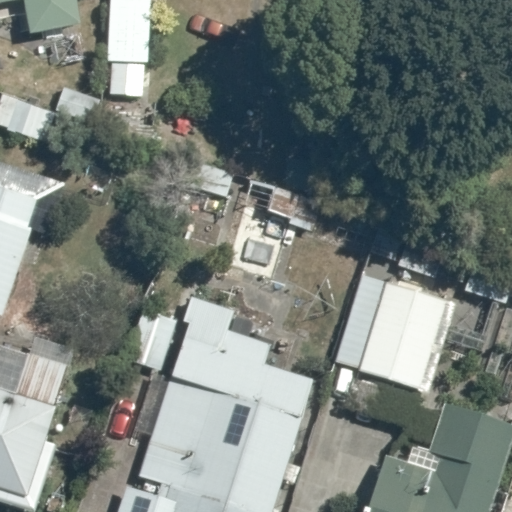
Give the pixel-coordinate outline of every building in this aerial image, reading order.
[(0,0),(0,3),(20,0),(25,34),(76,26),(71,0),(0,0)] [(143,0),(105,0),(109,96),(146,94),(143,0)] [(48,107),(0,97),(0,132),(42,140),(48,107)] [(0,316),(27,231),(50,239),(65,191),(0,169),(0,316)] [(448,297),(362,270),(333,364),(419,391),(448,297)] [(164,385),(241,408),(295,425),(308,380),(263,367),(269,346),(255,342),(262,318),(190,296),(164,385)] [(174,316),(138,308),(125,362),(161,370),(174,316)] [(0,503),(24,511),(66,371),(23,358),(12,397),(0,393),(0,503)] [(210,511),(241,408),(164,385),(128,506),(116,503),(113,511),(210,511)] [(487,511),(511,442),(511,429),(443,405),(429,445),(405,437),(386,492),(370,486),(360,511),(487,511)] [(241,408),(210,511),(269,511),(295,425),(241,408)]
